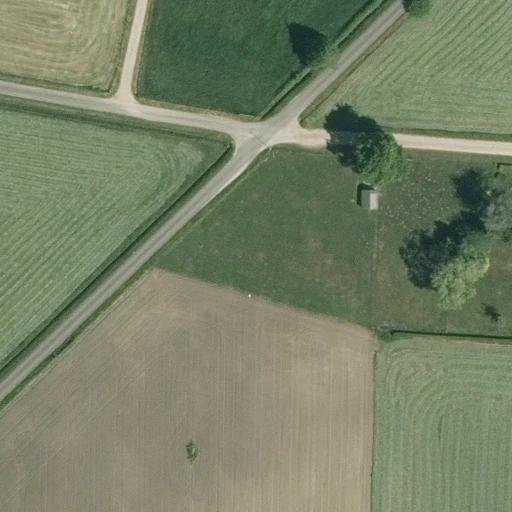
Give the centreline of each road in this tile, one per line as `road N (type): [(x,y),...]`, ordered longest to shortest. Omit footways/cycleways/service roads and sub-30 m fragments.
road 1 (unclassified): [(265,134),(0,391)]
road 2 (unclassified): [(511,153),(265,134)]
road 3 (unclassified): [(265,134),(405,0)]
road 4 (unclassified): [(265,134),(120,108)]
road 5 (unclassified): [(120,108),(0,87)]
